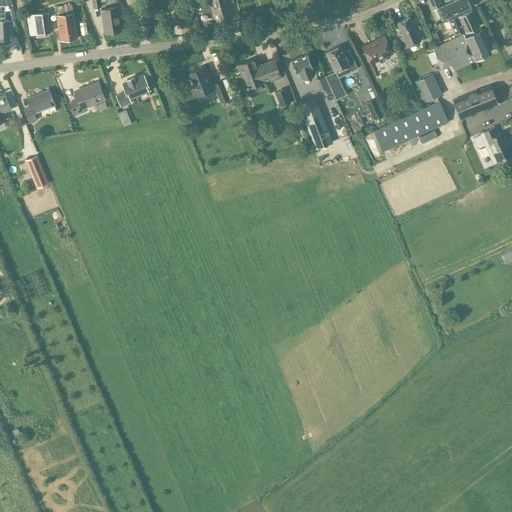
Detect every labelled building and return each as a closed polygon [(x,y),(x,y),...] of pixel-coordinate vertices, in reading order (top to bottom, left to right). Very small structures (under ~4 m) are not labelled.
[(0,0),(0,40),(10,40),(9,19),(5,20),(4,6),(12,5),(11,0),(0,0)] [(91,0),(93,8),(102,7),(100,0),(91,0)] [(201,0),(205,13),(213,11),(216,20),(231,15),(227,3),(233,2),(232,0),(201,0)] [(427,0),(433,11),(433,10),(439,8),(438,4),(440,3),(439,0),(427,0)] [(440,18),(441,20),(470,7),(467,0),(456,0),(439,8),(433,10),(437,19),(440,18)] [(77,37),(73,13),(72,4),(55,7),(56,16),(60,40),(77,37)] [(105,33),(121,31),(118,7),(101,9),(105,33)] [(465,32),(479,26),(472,8),(449,18),(456,32),(463,29),(465,32)] [(48,11),(26,15),(29,35),(51,32),(48,11)] [(403,48),(420,40),(409,17),(396,23),(402,36),(398,38),(403,48)] [(190,20),(193,32),(200,30),(197,18),(190,20)] [(474,59),(491,51),(480,29),(464,36),(463,35),(433,49),(441,66),(450,62),(453,70),(475,60),(474,59)] [(384,36),(363,46),(366,53),(365,55),(366,58),(369,59),(371,64),(378,60),(378,62),(381,63),(385,61),(386,58),(385,57),(392,53),(384,36)] [(337,77),(358,68),(348,49),(342,52),(339,46),(326,52),(335,71),(337,77)] [(307,54),(291,60),(295,73),(299,71),(301,80),(314,75),(311,67),(312,67),(307,54)] [(270,82),(281,78),(274,60),(257,66),(254,59),(239,65),(247,87),(269,79),(270,82)] [(195,96),(214,88),(221,103),(230,99),(222,80),(212,84),(205,66),(190,72),(195,85),(191,86),(195,96)] [(346,95),(337,77),(335,71),(325,76),(336,99),(346,95)] [(423,77),(412,83),(421,103),(442,94),(432,73),(423,77)] [(129,98),(150,90),(144,75),(123,83),(126,91),(117,95),(121,106),(131,102),(129,98)] [(82,109),(104,100),(97,82),(75,91),(78,100),(71,103),(76,115),(84,112),(82,109)] [(460,120),(470,116),(498,104),(490,85),(453,100),(460,120)] [(291,102),(285,88),(274,92),(280,107),(291,102)] [(33,113),(56,104),(49,89),(27,98),(31,107),(24,110),(29,123),(36,120),(33,113)] [(6,95),(0,96),(0,122),(6,120),(3,113),(11,109),(6,95)] [(332,142),(315,97),(298,104),(315,149),(332,142)] [(365,102),(374,120),(384,115),(376,97),(365,102)] [(382,151),(448,122),(439,101),(373,131),(382,151)] [(494,127),(480,134),(486,147),(493,163),(497,161),(511,154),(502,132),(497,134),(494,127)] [(38,174),(43,172),(40,164),(29,169),(37,188),(42,185),(38,174)] [(511,250),(509,252),(503,255),(506,262),(511,259),(511,250)] [(26,425),(13,430),(15,436),(28,431),(26,425)]
